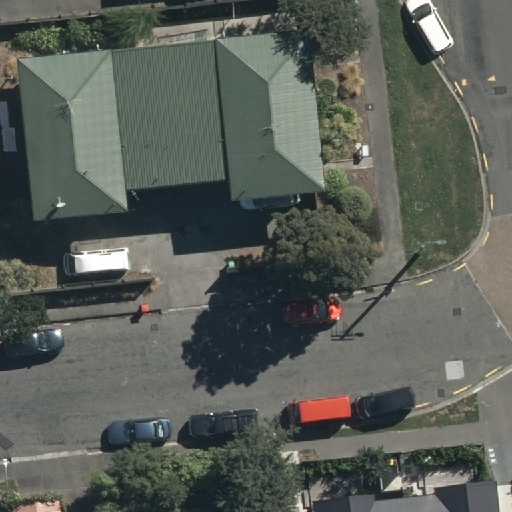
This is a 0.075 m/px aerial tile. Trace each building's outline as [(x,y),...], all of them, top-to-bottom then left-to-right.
[(308,11),(217,20),(231,159),(234,191),(325,182),(308,11)] [(217,20),(116,29),(130,169),(231,159),(217,20)] [(116,29),(18,40),(35,210),(133,200),(130,169),(116,29)] [(310,503),(310,511),(499,511),(496,482),(310,503)] [(46,511),(45,499),(5,504),(5,511),(46,511)]
